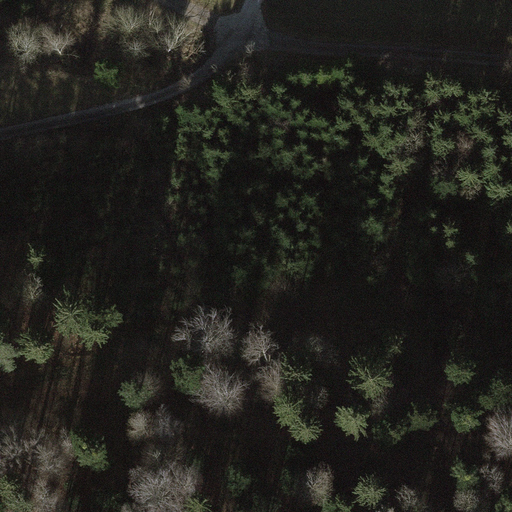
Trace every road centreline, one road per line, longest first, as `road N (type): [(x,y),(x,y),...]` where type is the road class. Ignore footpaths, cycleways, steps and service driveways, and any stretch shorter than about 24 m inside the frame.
road 1 (track): [(243,39),(288,49),(511,59)]
road 2 (track): [(0,135),(151,100),(243,39)]
